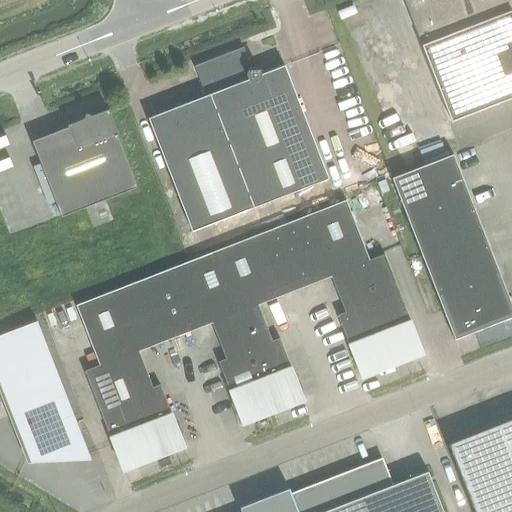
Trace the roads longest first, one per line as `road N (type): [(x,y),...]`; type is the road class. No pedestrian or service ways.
road 1 (unclassified): [(120,511),(511,360)]
road 2 (unclassified): [(0,77),(140,22)]
